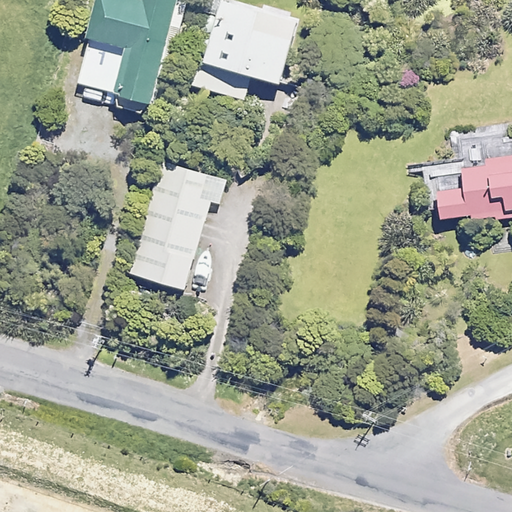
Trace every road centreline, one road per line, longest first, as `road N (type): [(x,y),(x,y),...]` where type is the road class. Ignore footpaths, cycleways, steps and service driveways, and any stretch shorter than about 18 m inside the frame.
road 1 (tertiary): [(381,478),(0,370)]
road 2 (residential): [(511,382),(437,423),(381,478)]
road 3 (tertiary): [(498,511),(381,478)]
